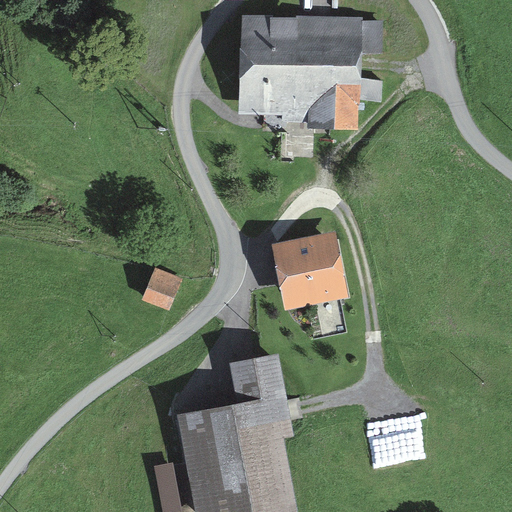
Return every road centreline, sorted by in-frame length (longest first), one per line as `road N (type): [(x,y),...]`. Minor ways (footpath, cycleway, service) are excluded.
road 1 (track): [(0,487),(60,418),(201,316),(224,287),(231,245),(185,145),(180,111),(199,44),(231,0)]
road 2 (track): [(418,0),(469,133),(511,169)]
road 3 (track): [(321,198),(331,160),(408,86),(445,63)]
